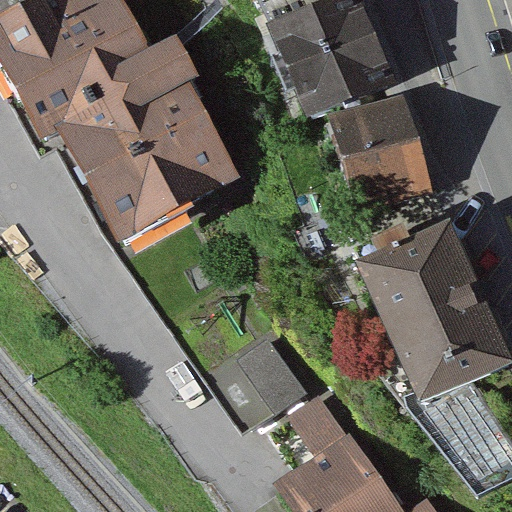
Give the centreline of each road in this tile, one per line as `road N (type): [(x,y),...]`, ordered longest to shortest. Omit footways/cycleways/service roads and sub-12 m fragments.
road 1 (residential): [(0,193),(254,511)]
road 2 (residential): [(387,0),(453,142),(511,157)]
road 3 (tertiary): [(461,0),(511,149)]
